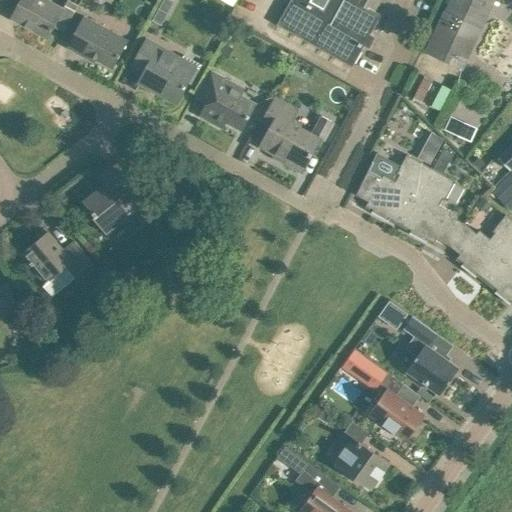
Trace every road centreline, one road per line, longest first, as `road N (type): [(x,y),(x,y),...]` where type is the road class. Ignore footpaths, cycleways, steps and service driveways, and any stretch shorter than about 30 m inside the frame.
road 1 (residential): [(511,349),(454,307),(419,261),(326,212)]
road 2 (residential): [(312,209),(126,110)]
road 3 (unclassified): [(419,511),(511,382)]
road 4 (residential): [(126,110),(0,44)]
road 5 (residential): [(16,198),(126,110)]
